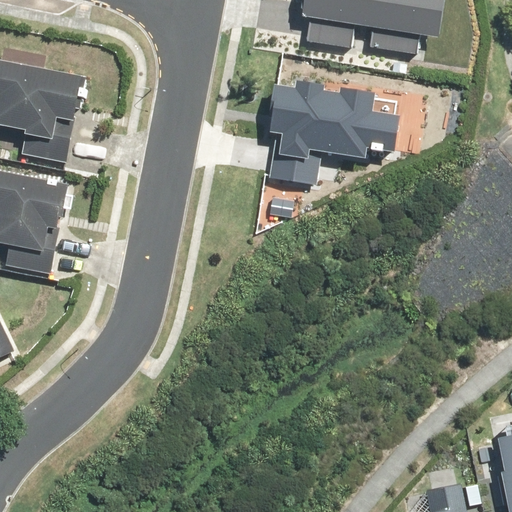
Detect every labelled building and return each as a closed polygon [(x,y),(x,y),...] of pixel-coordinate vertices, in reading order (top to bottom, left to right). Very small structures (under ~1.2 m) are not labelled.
[(299,0),(298,17),(304,17),(300,48),(414,61),(417,40),(440,42),(444,0),(299,0)] [(0,128),(21,132),(20,137),(24,138),(21,156),(63,165),(80,81),(0,64),(0,128)] [(290,85),(289,93),(268,91),(265,137),(275,138),(271,184),(316,188),(319,157),(358,161),(358,155),(387,157),(391,120),(369,118),(370,100),(316,95),(317,87),(290,85)] [(0,246),(6,247),(2,269),(45,276),(62,186),(0,174),(0,246)] [(0,360),(12,354),(0,330),(0,360)] [(511,511),(511,434),(489,439),(502,511),(511,511)] [(465,511),(459,485),(421,493),(425,511),(465,511)]
